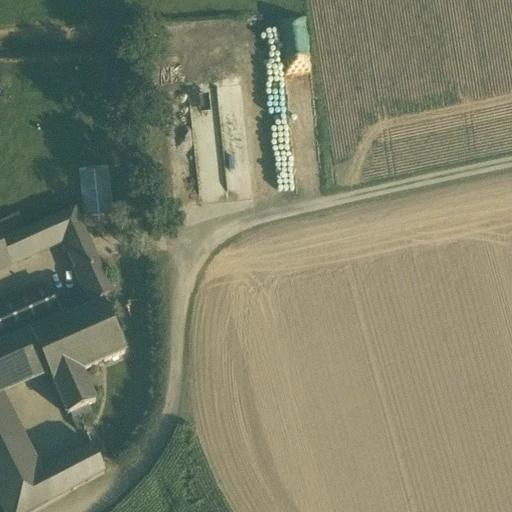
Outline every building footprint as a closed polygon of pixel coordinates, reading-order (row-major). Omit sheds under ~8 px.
[(237,37),(236,25),(166,28),(167,52),(225,50),(225,37),(237,37)] [(194,95),(195,109),(219,107),(218,94),(194,95)] [(292,159),(312,159),(313,130),(294,129),(292,159)] [(78,172),(83,219),(113,216),(108,169),(78,172)] [(74,212),(26,233),(1,245),(9,266),(63,242),(70,257),(90,248),(84,233),(74,212)] [(0,242),(1,245),(26,233),(19,217),(0,225),(0,242)] [(0,270),(9,266),(1,245),(0,242),(0,270)] [(99,266),(90,248),(70,257),(78,275),(99,266)] [(112,296),(99,266),(78,275),(85,290),(91,305),(102,300),(112,296)] [(37,330),(0,346),(0,356),(9,376),(21,384),(47,372),(46,370),(81,355),(70,334),(68,335),(62,322),(63,322),(54,304),(49,291),(42,288),(25,295),(37,322),(37,330)] [(85,290),(54,304),(63,322),(103,304),(102,300),(91,305),(85,290)] [(0,306),(0,346),(37,330),(37,322),(25,295),(0,306)] [(91,415),(88,408),(95,405),(81,374),(126,354),(103,304),(63,322),(62,322),(68,335),(70,334),(81,355),(46,370),(47,372),(67,417),(70,416),(72,420),(78,418),(79,420),(80,420),(91,415)] [(0,391),(1,393),(21,384),(9,376),(0,356),(0,391)] [(0,505),(3,511),(37,511),(54,502),(42,474),(1,393),(0,391),(0,505)] [(72,420),(77,432),(84,429),(80,420),(79,420),(78,418),(72,420)] [(93,448),(76,457),(88,484),(104,475),(93,448)] [(68,495),(88,484),(76,457),(56,467),(68,495)] [(54,502),(68,495),(56,467),(42,474),(54,502)]
